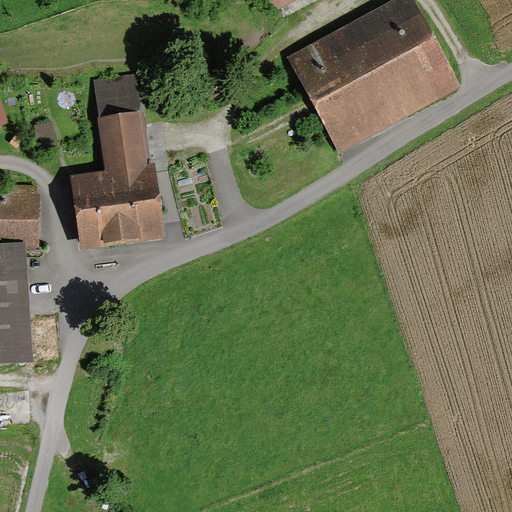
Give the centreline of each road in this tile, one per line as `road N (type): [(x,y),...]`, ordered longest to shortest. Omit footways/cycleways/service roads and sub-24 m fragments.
road 1 (unclassified): [(511,75),(239,234),(118,281),(71,324)]
road 2 (unclassified): [(0,166),(35,174),(56,191),(66,215),(71,324)]
road 3 (unclassified): [(71,324),(35,511)]
